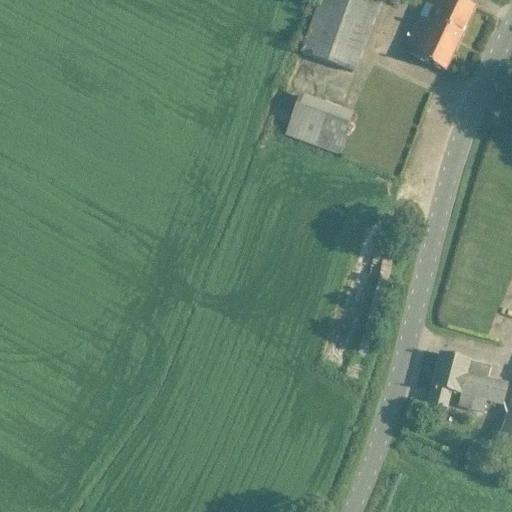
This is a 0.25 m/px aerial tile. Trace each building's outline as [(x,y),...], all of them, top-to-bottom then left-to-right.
[(378,2),(374,0),(319,0),(300,55),(350,74),(378,2)] [(474,9),(456,1),(454,0),(430,0),(405,54),(445,73),(474,9)] [(511,201),(495,234),(511,242),(511,201)] [(445,406),(448,406),(451,393),(461,396),(458,409),(481,415),(484,403),(502,408),(507,387),(487,381),(490,369),(441,356),(428,408),(444,412),(445,406)] [(511,404),(498,442),(511,447),(511,404)]
